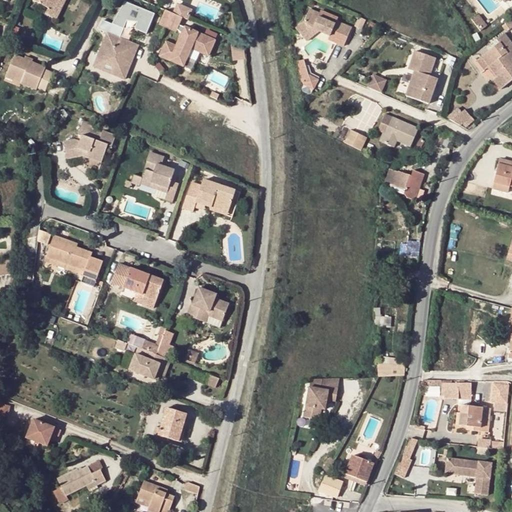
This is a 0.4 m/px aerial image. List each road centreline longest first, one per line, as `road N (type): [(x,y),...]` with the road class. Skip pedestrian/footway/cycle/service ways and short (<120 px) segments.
road 1 (tertiary): [(511,104),(476,133),(431,223),(406,422),(372,507)]
road 2 (residential): [(249,0),(268,155),(256,281)]
road 3 (residential): [(256,281),(47,210)]
road 4 (residential): [(256,281),(212,484)]
road 5 (residential): [(20,414),(30,411),(212,484)]
